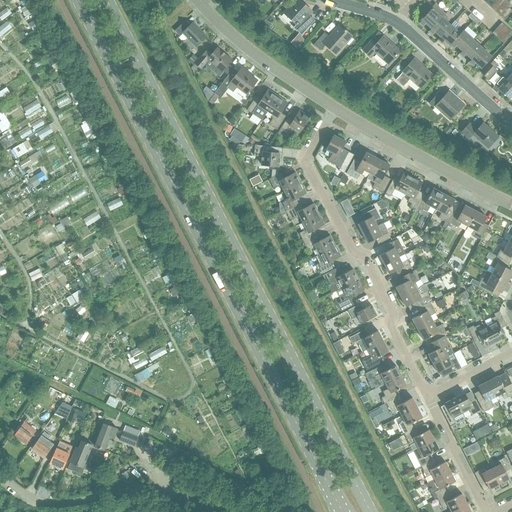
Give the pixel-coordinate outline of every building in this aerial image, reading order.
[(294,28),(301,35),(314,20),(309,16),(313,12),(299,0),(296,0),(285,13),(297,25),(294,28)] [(497,0),(490,7),(495,12),(506,0),(505,0),(497,0)] [(495,12),(500,17),(508,8),(511,5),(506,0),(495,12)] [(456,1),(454,4),(448,11),(453,16),(461,6),(456,1)] [(426,24),(431,29),(441,18),(445,14),(435,5),(419,23),(423,27),(426,24)] [(9,6),(0,12),(0,14),(4,19),(14,12),(9,6)] [(511,11),(508,8),(500,17),(504,20),(511,11)] [(472,21),(475,18),(471,14),(468,17),(470,19),(465,26),(467,27),(472,21)] [(436,33),(441,37),(450,27),(441,18),(431,29),(428,32),(433,36),(436,33)] [(183,33),(196,47),(206,37),(193,23),(189,26),(184,22),(174,31),(179,36),(183,33)] [(506,36),(501,42),(503,44),(511,34),(511,33),(501,23),(497,28),(506,36)] [(326,46),(336,55),(352,37),(339,26),(329,38),(325,34),(313,46),(320,52),(326,46)] [(448,49),(450,46),(462,33),(459,30),(456,33),(450,27),(441,37),(438,40),(448,49)] [(492,33),(501,42),(506,36),(497,28),(492,33)] [(457,46),(462,51),(472,40),(463,33),(462,33),(450,46),(454,50),(457,46)] [(375,53),(388,65),(399,52),(383,37),(377,44),(372,41),(363,51),(371,58),(375,53)] [(466,55),(472,60),(481,49),(472,40),(462,51),(459,54),(463,58),(466,55)] [(206,50),(195,63),(201,69),(208,60),(212,64),(209,67),(219,76),(222,72),(232,60),(217,47),(211,54),(206,50)] [(481,49),(472,60),(469,63),(472,66),(475,63),(481,68),(491,58),(481,49)] [(410,80),(420,88),(432,75),(414,60),(403,72),(403,73),(396,81),(403,88),(410,80)] [(486,78),(495,69),(490,65),(482,74),(486,78)] [(222,84),(214,93),(220,98),(227,89),(233,93),(237,87),(247,94),(256,82),(257,80),(256,79),(247,73),(247,72),(241,67),(238,72),(233,68),(222,84)] [(511,84),(508,80),(503,76),(494,86),(498,90),(499,89),(509,99),(508,99),(511,102),(511,84)] [(0,97),(12,95),(10,86),(1,87),(2,91),(0,91),(0,97)] [(262,120),(267,111),(277,96),(267,89),(261,100),(256,96),(247,110),(262,120)] [(435,107),(450,121),(465,105),(449,91),(444,97),(439,92),(429,104),(434,109),(435,107)] [(215,93),(208,101),(212,104),(219,96),(215,93)] [(277,96),(267,111),(272,115),(270,117),(272,119),(268,124),(277,130),(286,116),(281,113),(288,103),(277,96)] [(25,106),(29,115),(45,107),(40,98),(25,106)] [(299,132),(309,117),(299,110),(293,121),(288,117),(280,129),(288,135),(291,131),(292,132),(294,129),(299,132)] [(5,111),(0,113),(0,129),(1,132),(13,125),(5,111)] [(474,135),(489,148),(499,137),(484,123),(477,131),(470,124),(462,133),(470,140),(474,135)] [(27,135),(34,131),(31,126),(24,130),(27,135)] [(8,145),(17,141),(12,132),(3,136),(8,145)] [(328,161),(340,168),(338,170),(344,173),(354,154),(342,148),(346,142),(333,135),(326,150),(332,153),(328,161)] [(23,144),(16,147),(19,153),(26,149),(23,144)] [(254,156),(256,156),(262,156),(261,165),(278,166),(279,154),(282,154),(283,148),(255,145),(254,156)] [(364,170),(370,173),(378,159),(366,152),(360,163),(354,159),(346,173),(357,179),(360,174),(361,174),(364,170)] [(378,159),(370,173),(376,177),(374,181),(375,182),(372,187),(383,193),(390,179),(384,176),(390,165),(378,159)] [(282,186),(284,191),(301,183),(295,172),(284,178),(282,172),(269,179),(273,188),(278,186),(279,187),(282,186)] [(395,189),(404,194),(413,177),(403,172),(399,180),(394,177),(385,193),(391,196),(395,189)] [(28,178),(33,189),(44,183),(38,173),(28,178)] [(410,206),(415,209),(423,194),(424,193),(418,191),(423,183),(413,177),(404,194),(410,197),(407,201),(411,204),(410,206)] [(125,181),(118,185),(123,195),(130,191),(125,181)] [(281,202),(285,211),(298,204),(295,199),(306,194),(301,183),(284,191),(281,193),(285,200),(281,202)] [(430,206),(435,209),(444,194),(433,188),(429,197),(423,194),(415,209),(421,212),(422,210),(427,212),(430,206)] [(448,223),(449,223),(455,211),(450,208),(454,200),(444,194),(435,209),(441,212),(438,218),(448,223)] [(113,210),(125,203),(120,196),(109,203),(113,210)] [(382,200),(377,203),(381,210),(388,206),(382,200)] [(300,217),(302,222),(319,214),(313,203),(303,209),(300,204),(298,204),(285,211),(290,220),(296,217),(297,218),(300,217)] [(461,223),(467,226),(475,211),(465,205),(462,211),(456,209),(455,211),(449,223),(458,228),(461,223)] [(358,224),(362,233),(377,226),(374,221),(380,218),(375,208),(363,214),(365,220),(358,224)] [(89,226),(103,216),(98,209),(84,219),(89,226)] [(475,211),(467,226),(474,230),(471,235),(481,240),(488,225),(483,223),(486,217),(475,211)] [(299,233),(303,242),(316,236),(313,230),(324,225),(319,214),(302,222),(305,228),(302,229),(303,231),(299,233)] [(69,217),(57,224),(60,230),(73,223),(69,217)] [(377,226),(362,233),(367,243),(375,239),(378,244),(390,238),(386,229),(386,228),(383,224),(384,223),(383,223),(377,226)] [(39,233),(44,241),(56,234),(52,226),(39,233)] [(316,249),(318,254),(335,246),(330,235),(319,241),(316,236),(303,242),(308,251),(312,249),(313,251),(316,249)] [(379,255),(384,265),(399,257),(396,252),(402,249),(397,239),(384,246),(387,251),(379,255)] [(494,252),(493,254),(509,263),(511,258),(511,257),(511,243),(508,242),(505,249),(502,247),(498,254),(494,252)] [(319,263),(315,265),(320,274),(333,268),(330,262),(341,257),(335,246),(318,254),(316,256),(319,261),(319,263)] [(488,252),(486,258),(488,259),(494,262),(492,265),(495,267),(491,274),(507,282),(511,272),(511,271),(506,268),(509,263),(493,254),(492,254),(491,254),(488,252)] [(399,257),(384,265),(389,274),(395,271),(398,276),(412,269),(404,254),(399,257)] [(455,263),(453,267),(460,271),(462,267),(455,263)] [(40,267),(30,273),(35,280),(45,275),(40,267)] [(304,277),(309,275),(305,267),(301,269),(304,277)] [(331,293),(341,288),(358,280),(353,269),(339,276),(335,269),(322,275),(331,293)] [(395,287),(401,297),(418,288),(418,287),(423,285),(421,281),(419,280),(414,270),(401,277),(404,282),(395,287)] [(507,282),(491,274),(488,281),(482,278),(477,287),(492,295),(495,289),(501,293),(507,282)] [(358,280),(341,288),(344,294),(334,299),(341,311),(354,305),(350,297),(364,290),(358,280)] [(415,302),(418,309),(430,302),(432,302),(427,291),(429,290),(426,283),(423,285),(418,287),(418,288),(401,297),(406,307),(415,302)] [(77,301),(86,298),(83,288),(74,291),(77,301)] [(460,294),(463,299),(468,296),(466,291),(460,294)] [(442,309),(449,306),(445,297),(438,300),(442,309)] [(412,319),(417,329),(433,321),(430,316),(436,313),(430,302),(418,309),(421,314),(412,319)] [(77,307),(81,314),(86,311),(83,304),(77,307)] [(357,317),(360,324),(377,315),(371,305),(363,309),(360,304),(348,310),(353,319),(357,317)] [(493,323),(487,326),(496,343),(506,338),(501,328),(507,325),(499,311),(494,314),(495,317),(491,319),(493,323)] [(434,341),(445,336),(447,335),(442,324),(436,327),(433,321),(417,329),(423,340),(432,336),(434,341)] [(496,343),(487,326),(481,330),(478,325),(474,327),(473,326),(468,328),(475,342),(480,339),(485,349),(496,343)] [(366,329),(349,337),(352,344),(357,341),(359,345),(362,351),(367,349),(383,341),(378,330),(369,335),(366,329)] [(433,363),(447,356),(453,353),(445,336),(434,341),(429,344),(432,350),(429,351),(430,353),(428,354),(433,363)] [(341,339),(335,342),(340,353),(346,350),(341,339)] [(383,341),(367,349),(370,355),(363,359),(362,362),(366,370),(382,362),(379,356),(388,351),(383,341)] [(165,345),(150,354),(153,360),(168,351),(165,345)] [(131,362),(139,360),(137,354),(145,352),(143,346),(128,350),(131,362)] [(447,356),(433,363),(438,373),(443,370),(445,376),(461,368),(456,358),(453,353),(447,356)] [(152,372),(162,367),(158,361),(149,366),(152,372)] [(376,388),(385,383),(401,375),(395,365),(387,370),(384,364),(365,374),(368,381),(371,379),(376,388)] [(136,373),(140,381),(152,374),(148,367),(136,373)] [(349,376),(352,380),(358,377),(355,372),(349,376)] [(384,404),(386,403),(400,396),(397,390),(406,385),(401,375),(385,383),(388,388),(382,391),(384,396),(381,398),(384,404)] [(498,376),(488,381),(496,396),(501,394),(504,399),(511,394),(511,384),(510,380),(502,384),(498,376)] [(496,396),(488,381),(478,386),(482,395),(476,398),(483,412),(494,407),(490,399),(496,396)] [(465,393),(455,398),(462,413),(468,410),(471,415),(481,411),(475,399),(469,402),(465,393)] [(109,403),(116,405),(118,398),(112,396),(109,403)] [(399,410),(402,415),(417,407),(412,397),(403,402),(400,396),(386,403),(392,414),(399,410)] [(466,419),(462,413),(455,398),(445,403),(448,408),(442,411),(452,430),(462,425),(460,422),(466,419)] [(54,413),(66,419),(72,407),(62,402),(54,413)] [(399,423),(404,434),(417,428),(414,422),(422,417),(417,407),(402,415),(404,421),(399,423)] [(14,435),(26,444),(36,431),(24,422),(14,435)] [(109,442),(107,441),(109,436),(114,438),(117,429),(103,423),(94,446),(104,450),(104,448),(106,449),(109,448),(110,445),(110,443),(109,442)] [(498,423),(490,426),(492,432),(500,428),(498,423)] [(123,431),(119,440),(134,446),(138,437),(140,431),(125,425),(123,431)] [(415,442),(418,447),(434,439),(428,430),(420,434),(417,428),(404,434),(410,445),(415,442)] [(31,449),(44,458),(53,444),(48,440),(50,436),(44,432),(31,449)] [(400,436),(390,441),(394,449),(404,444),(400,436)] [(415,455),(421,466),(433,460),(430,454),(439,449),(434,439),(418,447),(421,452),(415,455)] [(72,447),(67,444),(59,441),(50,462),(63,468),(72,447)] [(83,467),(92,445),(82,441),(79,448),(76,447),(67,469),(82,475),(85,468),(83,467)] [(464,445),(467,454),(482,450),(479,441),(464,445)] [(254,449),(259,456),(267,450),(262,443),(254,449)] [(394,459),(398,467),(409,462),(406,453),(394,459)] [(497,466),(491,469),(499,484),(509,479),(508,478),(511,476),(511,471),(505,457),(495,462),(497,466)] [(428,483),(429,482),(435,480),(435,479),(450,471),(445,462),(436,466),(433,460),(421,466),(426,477),(425,478),(428,483)] [(499,484),(491,469),(486,472),(484,468),(474,473),(483,491),(489,488),(489,489),(499,484)] [(435,499),(437,498),(450,492),(447,486),(455,481),(450,471),(435,479),(435,480),(429,482),(432,487),(429,489),(435,499)] [(50,498),(53,488),(46,486),(43,495),(50,498)] [(448,506),(451,511),(466,503),(461,494),(453,498),(450,492),(437,498),(443,509),(448,506)] [(470,511),(466,503),(451,511),(470,511)]
